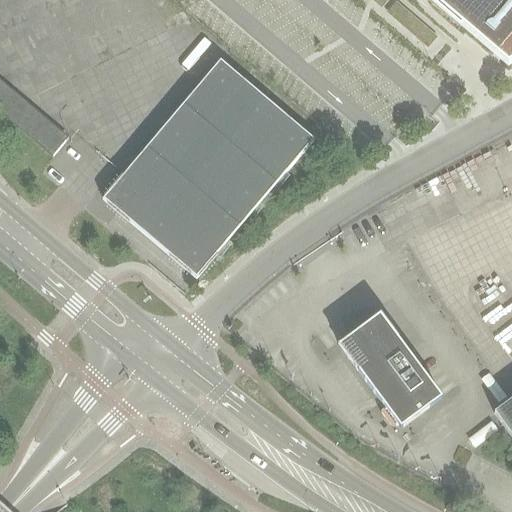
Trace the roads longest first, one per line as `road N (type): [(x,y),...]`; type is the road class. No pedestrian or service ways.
road 1 (unclassified): [(511,115),(306,228),(170,345)]
road 2 (unknown): [(44,238),(162,73),(160,42),(113,0)]
road 3 (tertiary): [(398,511),(170,345)]
road 4 (tertiary): [(170,345),(0,200)]
road 5 (tertiary): [(154,381),(328,511)]
road 6 (tertiary): [(16,503),(75,459),(154,381)]
road 7 (tertiary): [(122,356),(94,384),(16,503)]
road 8 (tertiary): [(0,252),(122,356)]
